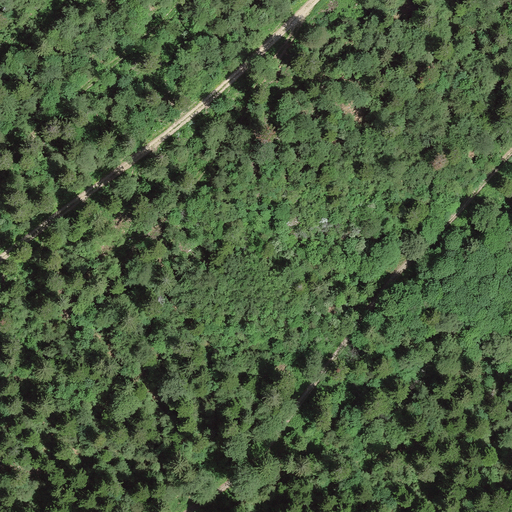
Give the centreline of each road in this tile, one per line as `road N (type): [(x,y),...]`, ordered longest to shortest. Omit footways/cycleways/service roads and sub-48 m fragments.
road 1 (track): [(0,382),(19,357),(77,316),(188,189),(305,10)]
road 2 (track): [(189,511),(268,446),(385,293),(511,155)]
road 3 (track): [(0,262),(236,76),(315,0)]
road 4 (track): [(0,179),(28,142),(184,0)]
